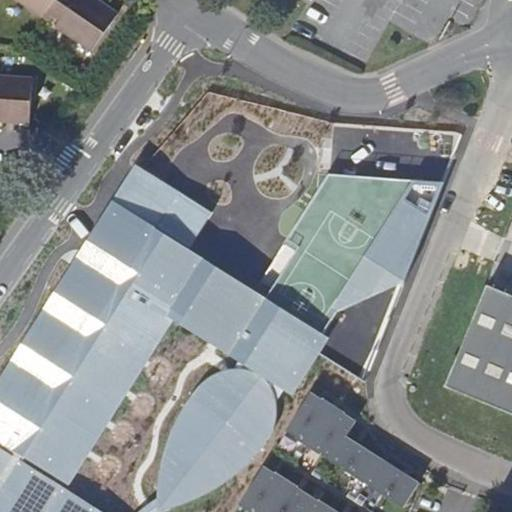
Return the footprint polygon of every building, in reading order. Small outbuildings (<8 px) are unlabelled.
[(25,0),(48,15),(51,11),(63,20),(60,24),(97,50),(122,13),(102,0),(25,0)] [(0,119),(35,122),(35,118),(38,77),(0,74),(0,119)] [(215,210),(135,160),(133,164),(132,165),(111,198),(191,248),(215,210)] [(334,337),(191,248),(111,198),(81,246),(79,249),(24,338),(0,376),(0,443),(65,485),(169,319),(251,371),(268,381),(295,398),(334,337)] [(402,200),(333,304),(337,310),(403,282),(430,215),(402,200)] [(511,293),(489,283),(447,385),(511,412),(511,293)] [(268,381),(251,371),(235,369),(216,374),(201,384),(181,410),(170,435),(163,455),(158,477),(158,498),(144,507),(137,511),(165,511),(175,507),(209,492),(233,479),(256,459),(270,439),(278,419),(278,398),(268,381)] [(406,511),(423,488),(350,441),(360,426),(347,418),(348,415),(328,402),(327,404),(314,396),(290,433),(301,440),(299,442),(324,458),(325,456),(333,461),(332,464),(406,511)] [(107,511),(65,485),(0,443),(0,511),(107,511)] [(280,478),(267,470),(243,507),(250,511),(337,511),(324,503),(323,506),(300,491),(301,489),(281,476),(280,478)]
